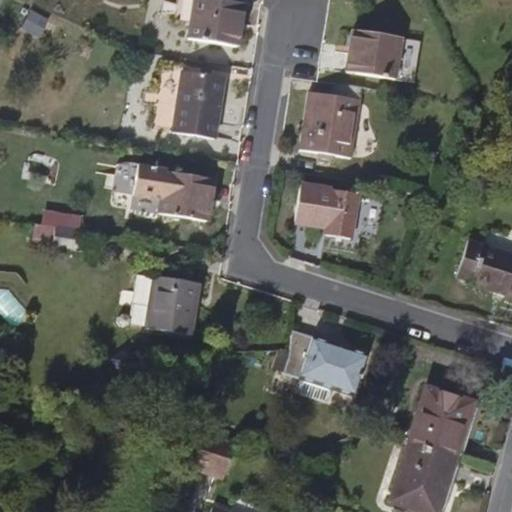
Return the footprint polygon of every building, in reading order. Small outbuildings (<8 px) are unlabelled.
[(234,49),(236,34),(229,32),(233,6),(195,0),(192,0),(187,42),(234,49)] [(229,32),(236,34),(240,7),(233,6),(229,32)] [(356,50),(353,76),(391,82),(397,40),(351,33),(349,48),(356,50)] [(344,75),(353,76),(356,50),(349,48),(344,75)] [(210,143),(220,81),(179,74),(170,137),(210,143)] [(358,90),(331,85),(329,99),(306,96),(298,153),(348,161),(358,90)] [(191,218),(195,191),(162,186),(154,229),(196,236),(198,220),(191,218)] [(347,241),(355,197),(298,187),(291,222),(324,228),(322,237),(347,241)] [(203,193),(195,191),(191,218),(198,220),(203,193)] [(79,245),(81,217),(37,214),(36,243),(79,245)] [(511,298),(511,256),(467,243),(456,279),(470,284),(470,286),(511,298)] [(189,338),(197,286),(152,280),(146,332),(189,338)] [(0,292),(0,313),(12,329),(28,316),(6,288),(0,292)] [(346,354),(324,347),(306,342),(294,383),(350,400),(363,359),(346,354)] [(326,343),(324,347),(346,354),(348,350),(326,343)] [(422,387),(404,444),(450,458),(468,401),(422,387)] [(230,446),(199,443),(197,460),(228,463),(230,446)] [(433,511),(450,458),(404,444),(386,501),(424,511),(433,511)] [(223,483),(227,467),(195,459),(191,474),(223,483)]
